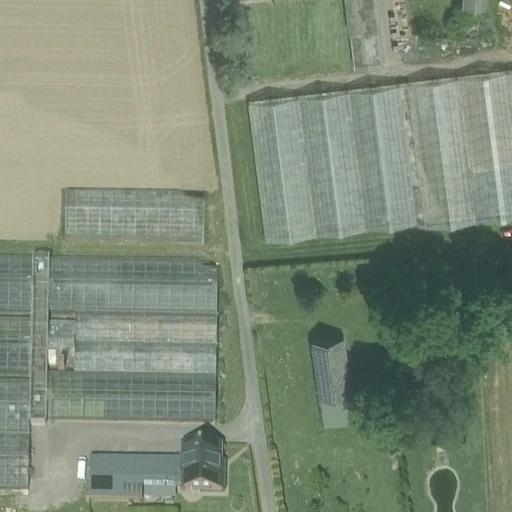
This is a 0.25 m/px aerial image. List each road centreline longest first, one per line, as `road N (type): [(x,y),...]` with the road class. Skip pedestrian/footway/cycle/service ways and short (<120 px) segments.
road 1 (track): [(268,511),(206,0)]
road 2 (track): [(387,0),(395,69),(219,96)]
road 3 (track): [(258,433),(55,444)]
